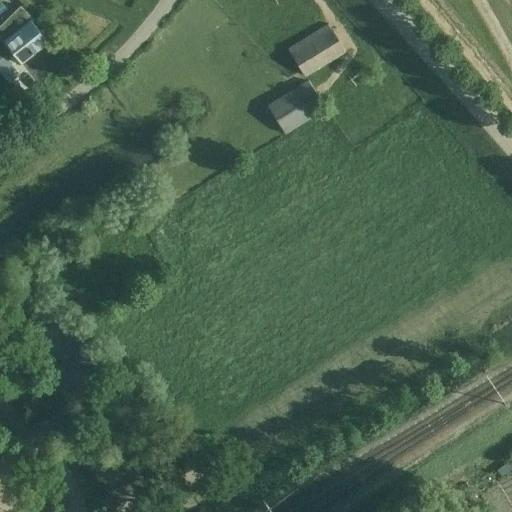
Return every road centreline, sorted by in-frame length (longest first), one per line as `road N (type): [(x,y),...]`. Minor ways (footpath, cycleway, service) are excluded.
road 1 (unclassified): [(0,156),(118,61),(168,0)]
road 2 (unclassified): [(511,142),(385,0)]
road 3 (unclassified): [(91,511),(83,489),(0,399)]
